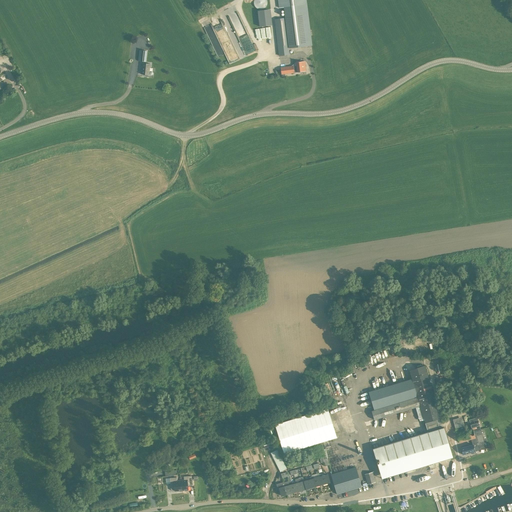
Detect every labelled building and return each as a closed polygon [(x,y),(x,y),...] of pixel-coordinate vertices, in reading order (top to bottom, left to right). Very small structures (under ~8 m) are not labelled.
[(256,8),(257,8),(258,9),(259,9),(261,9),(262,9),(263,9),(264,8),(265,8),(265,7),(266,7),(266,6),(267,5),(267,4),(267,3),(267,2),(267,1),(266,0),(254,0),(254,1),(254,2),(254,3),(254,4),(254,5),(255,6),(255,7),(256,8)] [(275,19),(279,56),(290,54),(289,48),(311,46),(305,0),(278,0),(279,8),(285,7),(286,18),(275,19)] [(258,11),(259,27),(273,25),(271,10),(258,11)] [(209,35),(213,46),(217,44),(214,38),(213,33),(209,35)] [(252,40),(243,44),(248,55),(256,51),(252,40)] [(138,61),(144,61),(146,62),(146,58),(147,51),(139,50),(138,61)] [(295,65),(281,67),(281,74),(297,72),(303,72),(306,71),(305,61),(299,62),(299,61),(296,62),(295,62),(295,65)] [(149,75),(150,64),(142,63),(141,70),(142,70),(142,74),(145,74),(144,75),(148,76),(148,75),(149,75)] [(382,479),(453,457),(444,427),(439,429),(437,420),(436,403),(425,365),(409,371),(412,379),(369,392),(374,410),(371,411),(374,420),(416,407),(420,421),(424,419),(428,432),(373,449),(376,459),(375,459),(376,462),(377,462),(382,479)] [(340,395),(347,393),(342,379),(354,375),(352,371),(334,376),(340,395)] [(478,430),(480,429),(477,417),(469,420),(472,429),(473,429),(473,431),(478,430)] [(472,429),(457,433),(459,443),(471,440),(472,444),(461,448),(463,455),(475,452),(475,451),(486,448),(480,429),(478,430),(473,431),(473,429),(472,429)] [(354,467),(332,474),(331,474),(337,494),(362,487),(356,467),(354,467)] [(373,472),(365,474),(367,484),(375,482),(373,472)] [(314,486),(322,484),(320,476),(320,477),(319,474),(319,473),(311,475),(312,476),(312,479),(314,486)] [(328,474),(321,476),(321,474),(319,474),(320,477),(320,476),(322,484),(330,482),(328,474)] [(181,480),(182,490),(185,490),(185,491),(188,491),(188,485),(193,484),(192,476),(184,477),(184,480),(181,480)] [(307,488),(314,486),(312,479),(312,476),(310,477),(310,479),(304,481),(307,488)] [(182,490),(181,480),(177,481),(177,477),(170,478),(171,490),(175,490),(176,491),(179,491),(182,491),(182,490)] [(299,491),(307,488),(304,481),(298,483),(297,480),(295,481),(296,483),(299,491)] [(284,484),(283,484),(284,487),(285,487),(287,494),(291,493),(289,485),(288,485),(288,483),(289,483),(288,481),(283,483),(284,484)] [(296,483),(289,485),(291,493),(299,491),(296,483)] [(278,489),(279,489),(281,495),(287,494),(285,487),(284,487),(283,484),(280,485),(279,484),(277,484),(278,489)]
